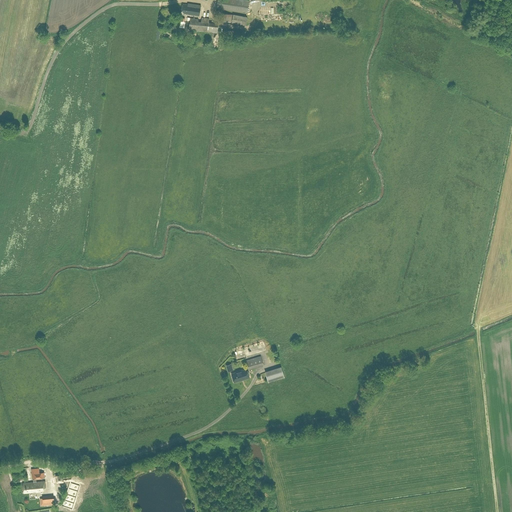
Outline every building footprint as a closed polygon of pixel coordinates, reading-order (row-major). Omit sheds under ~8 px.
[(247,12),(249,0),(248,0),(217,0),(216,8),(247,12)] [(199,15),(201,5),(188,3),(187,4),(183,4),(181,12),(186,13),(186,14),(199,15)] [(245,25),(247,17),(219,13),(218,20),(231,21),(231,23),(245,25)] [(217,33),(219,23),(209,22),(209,18),(202,17),(201,21),(198,21),(198,19),(190,17),(189,30),(217,33)] [(263,365),(260,356),(246,361),(249,369),(263,365)] [(284,376),(280,367),(265,372),(268,381),(284,376)] [(241,370),(239,371),(236,372),(231,374),(234,382),(241,379),(249,377),(247,369),(241,370)] [(33,482),(23,483),(24,493),(33,492),(33,491),(35,491),(36,492),(44,491),(44,487),(46,487),(45,481),(36,482),(36,478),(44,477),(44,472),(39,472),(39,468),(31,469),(32,479),(33,478),(33,482)]
